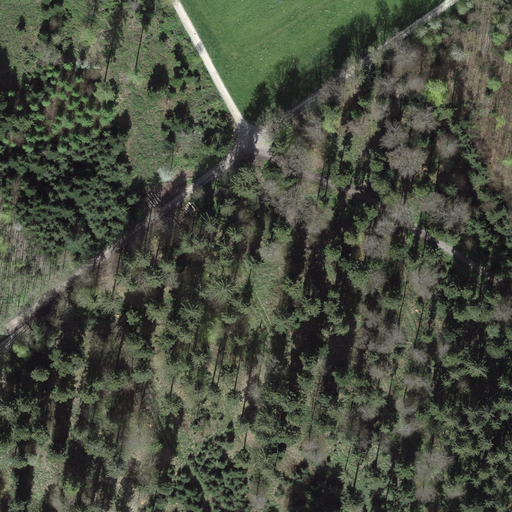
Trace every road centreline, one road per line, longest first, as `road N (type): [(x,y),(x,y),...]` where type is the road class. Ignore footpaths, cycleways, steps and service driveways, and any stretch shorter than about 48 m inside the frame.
road 1 (track): [(0,336),(255,145)]
road 2 (track): [(255,145),(285,167),(390,211),(511,291)]
road 3 (track): [(255,145),(453,0)]
road 4 (track): [(163,0),(255,145)]
